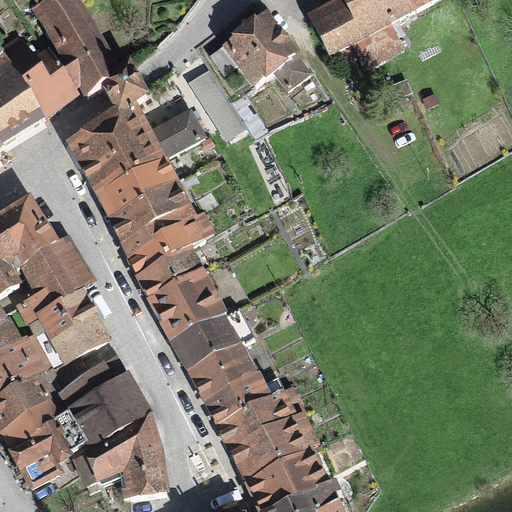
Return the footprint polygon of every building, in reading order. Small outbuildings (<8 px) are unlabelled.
[(55,52),(83,93),(87,99),(104,87),(124,72),(78,0),(68,0),(38,22),(55,52)] [(339,0),(344,8),(314,23),(338,69),(358,59),(365,71),(408,49),(394,22),(436,0),(339,0)] [(271,16),(213,58),(228,79),(241,69),(259,94),(278,80),(291,98),(316,80),(271,16)] [(6,61),(51,120),(83,93),(55,52),(42,60),(21,36),(2,51),(6,61)] [(0,64),(0,143),(2,145),(51,120),(6,61),(0,64)] [(134,66),(124,72),(104,87),(113,98),(121,109),(126,115),(140,107),(154,99),(142,78),(134,66)] [(209,71),(188,82),(225,140),(245,128),(209,71)] [(126,115),(121,109),(97,125),(70,145),(139,278),(195,248),(214,238),(169,159),(151,129),(140,107),(126,115)] [(192,107),(151,129),(169,159),(206,138),(192,107)] [(35,200),(0,223),(0,302),(28,287),(19,273),(61,247),(35,200)] [(61,247),(19,273),(28,287),(35,298),(16,310),(28,329),(79,300),(94,287),(67,243),(61,247)] [(206,270),(195,248),(139,278),(150,298),(206,270)] [(206,270),(150,298),(174,345),(230,317),(206,270)] [(28,329),(30,340),(58,390),(113,359),(79,300),(28,329)] [(0,302),(0,359),(25,344),(0,302)] [(230,317),(174,345),(190,373),(244,346),(230,317)] [(25,344),(0,359),(0,409),(58,390),(30,340),(25,344)] [(244,346),(190,373),(206,404),(261,376),(244,346)] [(66,412),(54,421),(61,434),(85,469),(93,463),(157,420),(113,359),(58,390),(66,412)] [(261,376),(206,404),(217,426),(272,398),(261,376)] [(272,398),(217,426),(246,485),(318,452),(322,450),(293,389),(272,398)] [(58,390),(0,409),(0,435),(0,436),(15,456),(61,434),(54,421),(66,412),(58,390)] [(157,420),(93,463),(104,494),(125,485),(126,503),(165,500),(157,420)] [(61,434),(15,456),(36,495),(85,469),(61,434)] [(318,452),(246,485),(258,511),(268,511),(332,483),(318,452)] [(343,511),(332,483),(268,511),(343,511)]
